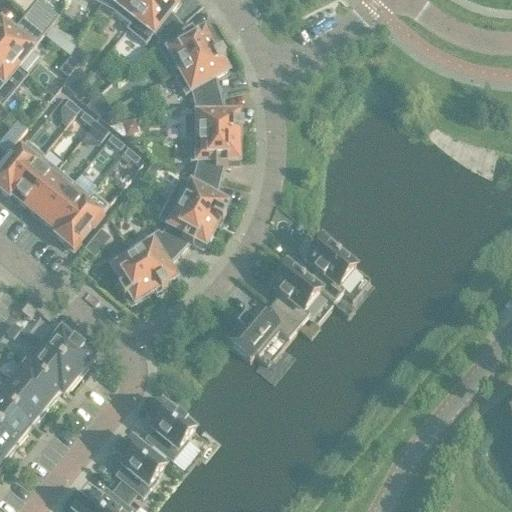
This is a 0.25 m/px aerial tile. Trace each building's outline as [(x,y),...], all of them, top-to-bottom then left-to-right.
[(82,0),(91,4),(100,9),(104,0),(82,0)] [(127,34),(154,0),(104,0),(100,9),(112,14),(129,28),(126,33),(127,34)] [(155,46),(179,27),(170,16),(178,6),(171,0),(154,0),(127,34),(145,48),(152,40),(155,46)] [(46,37),(58,21),(37,4),(24,19),(46,37)] [(46,37),(24,19),(12,35),(1,26),(0,26),(0,54),(19,70),(46,37)] [(173,79),(191,69),(219,54),(221,53),(220,52),(215,54),(212,49),(204,35),(197,38),(195,34),(192,35),(192,34),(187,37),(179,27),(155,46),(173,79)] [(0,108),(2,109),(28,78),(18,70),(19,70),(0,54),(0,108)] [(219,54),(191,69),(173,79),(184,99),(191,96),(194,107),(220,100),(215,82),(226,76),(221,67),(225,64),(221,57),(221,58),(219,54)] [(101,97),(86,109),(99,120),(111,114),(101,97)] [(220,100),(194,107),(197,118),(184,118),(184,141),(191,141),(242,141),(242,137),(242,129),(238,129),(238,119),(225,119),(220,100)] [(68,104),(60,113),(62,127),(66,131),(80,114),(68,104)] [(92,132),(96,127),(84,117),(80,122),(92,132)] [(92,132),(104,142),(108,136),(96,127),(92,132)] [(124,149),(112,139),(107,145),(120,155),(124,149)] [(242,141),(191,141),(184,141),(184,143),(190,143),(190,166),(197,166),(194,177),(220,183),(223,172),(227,172),(227,171),(230,171),(230,165),(238,165),(238,149),(238,142),(243,143),(244,141),(242,141)] [(0,194),(9,202),(11,200),(42,161),(44,160),(27,146),(11,165),(10,165),(0,177),(0,194)] [(140,162),(128,152),(123,158),(131,164),(136,168),(140,162)] [(120,161),(120,162),(127,168),(131,164),(123,158),(120,161)] [(26,212),(58,174),(42,161),(11,200),(26,212)] [(153,168),(144,178),(150,183),(158,172),(153,168)] [(42,225),(73,187),(58,174),(26,212),(42,225)] [(191,214),(220,230),(222,226),(222,227),(226,220),(222,218),(227,208),(215,202),(220,183),(194,177),(191,188),(180,182),(169,202),(191,214)] [(90,200),(73,187),(42,225),(57,237),(58,238),(85,205),(85,206),(90,200)] [(220,230),(191,214),(169,202),(157,224),(169,230),(161,238),(181,256),(189,248),(192,250),(193,249),(195,251),(198,246),(205,249),(213,235),(216,230),(220,232),(221,231),(220,230)] [(58,238),(57,237),(55,240),(72,254),(79,246),(92,231),(91,231),(101,219),(85,206),(85,205),(58,238)] [(111,242),(100,233),(84,253),(95,262),(111,242)] [(181,256),(161,238),(158,235),(129,253),(157,297),(168,291),(165,287),(174,282),(167,271),(181,256)] [(307,286),(320,297),(334,308),(345,295),(340,292),(356,272),(347,264),(350,261),(337,250),(335,254),(322,244),(311,258),(314,260),(308,267),(317,274),(308,285),(307,286)] [(157,297),(129,253),(109,266),(121,285),(116,288),(120,294),(119,294),(124,301),(125,301),(126,303),(131,300),(135,307),(149,298),(154,295),(157,300),(158,299),(157,297)] [(320,297),(307,286),(308,285),(287,268),(275,282),(279,284),(273,291),(281,298),(272,310),(299,332),(309,319),(305,316),(320,297)] [(21,316),(29,323),(36,315),(27,309),(21,316)] [(288,345),(299,332),(272,310),(262,322),(255,317),(248,325),(245,324),(238,333),(240,335),(229,348),(250,366),(255,360),(258,363),(279,338),(288,345)] [(20,333),(13,328),(6,337),(13,343),(20,333)] [(38,348),(80,382),(89,370),(87,368),(92,361),(61,336),(53,330),(38,348)] [(24,366),(63,397),(68,391),(71,393),(80,382),(38,348),(24,366)] [(10,383),(47,414),(56,402),(54,400),(58,394),(62,398),(63,397),(24,366),(10,383)] [(0,394),(0,404),(30,429),(35,423),(38,425),(47,414),(10,383),(0,394)] [(0,434),(16,447),(16,446),(19,448),(27,438),(25,436),(30,429),(0,404),(0,434)] [(144,447),(171,470),(186,451),(184,449),(193,439),(161,411),(159,413),(157,411),(147,424),(149,426),(148,427),(155,434),(144,447)] [(0,463),(4,467),(13,455),(10,453),(16,447),(0,434),(0,463)] [(127,467),(116,480),(142,502),(158,483),(156,481),(165,471),(132,444),(131,446),(129,444),(118,458),(120,459),(119,460),(127,467)] [(84,500),(73,511),(128,511),(105,493),(94,507),(87,500),(85,502),(84,500)]
